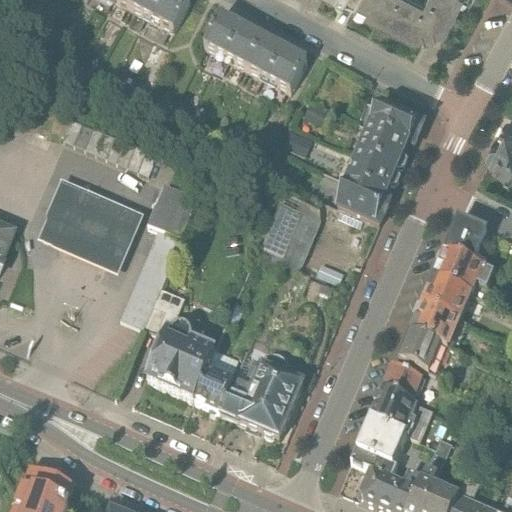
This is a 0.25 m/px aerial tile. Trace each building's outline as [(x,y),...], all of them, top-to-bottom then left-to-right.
[(137,0),(119,0),(116,7),(130,14),(137,0)] [(156,0),(137,0),(130,14),(145,22),(156,0)] [(159,30),(174,0),(156,0),(145,22),(159,30)] [(190,6),(182,2),(177,0),(174,0),(159,30),(174,37),(190,6)] [(334,0),(353,10),(358,0),(334,0)] [(358,0),(353,10),(355,11),(414,41),(423,39),(424,41),(436,38),(435,35),(445,32),(418,17),(424,5),(415,0),(358,0)] [(439,0),(427,0),(424,5),(418,17),(445,32),(457,9),(439,0)] [(439,0),(457,9),(461,0),(439,0)] [(234,30),(227,26),(220,22),(204,53),(218,61),(234,30)] [(234,30),(218,61),(233,68),(249,37),(234,30)] [(263,45),(249,37),(233,68),(247,76),(263,45)] [(64,69),(73,52),(54,43),(46,59),(64,69)] [(278,52),(263,45),(247,76),(262,83),(278,52)] [(276,91),(292,60),(278,52),(262,83),(276,91)] [(292,60),(276,91),(291,99),(307,68),(292,60)] [(137,77),(142,67),(135,63),(129,73),(137,77)] [(91,82),(95,75),(85,69),(81,77),(91,82)] [(303,123),(327,133),(333,119),(310,108),(303,123)] [(356,130),(370,136),(407,152),(408,149),(413,152),(418,140),(416,139),(421,128),(423,129),(423,128),(382,110),(380,114),(366,108),(356,130)] [(180,132),(183,125),(173,120),(170,127),(180,132)] [(81,128),(73,125),(72,124),(63,146),(73,150),(81,128)] [(81,128),(73,150),(83,154),(92,133),(81,128)] [(511,134),(505,131),(497,147),(491,147),(490,147),(491,148),(488,153),(492,158),(490,161),(511,171),(511,134)] [(92,133),(83,154),(94,159),(103,137),(92,133)] [(370,136),(359,162),(396,177),(397,174),(403,174),(404,173),(403,173),(405,169),(406,168),(405,168),(402,163),(407,152),(370,136)] [(103,137),(94,159),(105,163),(114,142),(103,137)] [(291,138),(285,153),(303,161),(309,146),(291,138)] [(114,142),(105,163),(115,168),(124,146),(114,142)] [(124,146),(115,168),(126,172),(135,151),(124,146)] [(135,151),(126,172),(137,177),(146,155),(135,151)] [(146,155),(137,177),(148,181),(156,159),(146,155)] [(359,162),(349,188),(385,203),(390,191),(396,190),(396,191),(397,190),(396,190),(398,185),(399,185),(399,184),(398,184),(395,180),(396,177),(359,162)] [(178,173),(173,183),(193,191),(197,181),(178,173)] [(169,194),(188,202),(193,191),(173,183),(169,194)] [(112,278),(136,219),(50,184),(26,242),(112,278)] [(337,214),(379,231),(380,230),(378,229),(383,218),(384,219),(389,207),(384,205),(385,203),(349,188),(337,214)] [(158,236),(180,246),(198,206),(188,202),(169,194),(164,192),(147,232),(158,236)] [(260,255),(283,265),(302,220),(280,210),(260,255)] [(459,225),(445,256),(474,269),(486,237),(459,225)] [(0,267),(3,260),(11,241),(0,236),(0,267)] [(158,236),(152,250),(175,259),(180,246),(158,236)] [(152,250),(148,261),(170,270),(175,259),(152,250)] [(494,278),(474,269),(445,256),(444,260),(440,262),(440,261),(439,262),(437,267),(437,268),(438,267),(439,271),(434,284),(469,300),(474,289),(487,295),(494,278)] [(148,261),(143,271),(165,280),(170,270),(148,261)] [(321,269),(317,280),(340,289),(344,278),(321,269)] [(143,271),(138,282),(161,291),(165,280),(143,271)] [(134,293),(156,302),(161,291),(138,282),(134,293)] [(423,308),(423,310),(458,326),(469,300),(434,284),(428,297),(424,298),(424,299),(422,303),(422,304),(423,308)] [(321,289),(318,297),(329,302),(332,294),(321,289)] [(134,293),(129,303),(152,312),(156,302),(134,293)] [(182,402),(194,408),(206,378),(215,357),(191,347),(191,345),(191,342),(191,340),(190,338),(188,336),(185,334),(182,333),(180,333),(178,333),(176,334),(174,335),(173,337),(172,338),(169,337),(183,305),(161,295),(144,335),(160,342),(150,365),(156,367),(147,387),(159,393),(182,403),(182,402)] [(125,314),(147,323),(152,312),(129,303),(125,314)] [(236,308),(229,327),(235,330),(242,311),(236,308)] [(417,323),(411,338),(447,354),(458,326),(423,310),(421,313),(418,312),(414,322),(417,323)] [(125,314),(120,325),(141,334),(142,335),(147,323),(125,314)] [(435,381),(447,354),(411,338),(399,366),(435,381)] [(243,392),(234,388),(220,420),(236,426),(236,427),(264,439),(265,442),(271,444),(274,443),(279,445),(303,389),(283,380),(283,378),(284,374),(283,369),(281,366),(279,365),(278,364),(276,364),(274,364),(271,365),(269,366),(267,367),(265,370),(264,373),(254,369),(243,392)] [(393,372),(382,396),(412,409),(416,399),(419,401),(425,387),(393,372)] [(220,420),(234,388),(236,383),(220,377),(217,383),(206,378),(194,408),(195,408),(194,408),(220,420)] [(370,425),(405,441),(409,442),(416,427),(426,431),(431,417),(412,409),(382,396),(370,425)] [(351,469),(371,478),(377,465),(392,472),(405,441),(370,425),(351,469)] [(455,511),(457,508),(427,495),(430,489),(434,491),(438,482),(439,482),(452,450),(441,445),(423,485),(423,486),(412,511),(455,511)] [(358,506),(371,511),(412,511),(423,486),(423,485),(410,480),(405,492),(391,486),(397,474),(392,472),(377,465),(371,478),(358,506)] [(30,476),(14,511),(67,511),(72,503),(49,492),(52,486),(30,476)] [(455,511),(469,511),(477,494),(465,489),(457,508),(455,511)]
